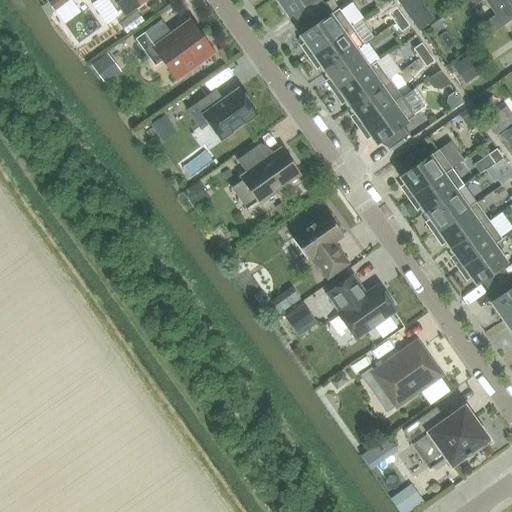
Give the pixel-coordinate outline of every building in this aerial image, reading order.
[(106,0),(116,13),(120,10),(123,14),(143,0),(106,0)] [(303,19),(318,8),(323,5),(319,0),(274,0),(286,16),(296,9),(303,19)] [(171,12),(176,21),(192,10),(186,2),(171,12)] [(307,58),(350,28),(337,10),(325,18),(318,8),(303,19),(297,23),(304,33),(299,37),(304,44),(300,47),(307,58)] [(393,24),(402,18),(395,8),(387,14),(393,24)] [(402,18),(393,24),(400,32),(408,26),(402,18)] [(210,51),(190,24),(175,34),(169,33),(160,21),(133,39),(146,56),(154,51),(172,78),(210,51)] [(324,73),(363,45),(350,28),(307,58),(315,68),(319,66),(324,73)] [(418,59),(427,53),(420,43),(412,49),(418,59)] [(332,93),(375,63),(374,62),(366,68),(355,52),(363,46),(363,45),(324,73),(329,80),(325,82),(332,93)] [(447,55),(458,77),(480,67),(469,45),(447,55)] [(427,53),(418,59),(425,68),(433,62),(427,53)] [(349,108),(387,81),(375,63),(332,93),(340,104),(344,101),(349,108)] [(423,75),(434,90),(446,80),(435,66),(423,75)] [(357,128),(400,98),(387,81),(349,108),(354,115),(350,118),(357,128)] [(220,141),(256,115),(237,89),(213,106),(206,96),(185,111),(199,131),(208,124),(220,141)] [(400,98),(357,128),(365,139),(369,136),(374,144),(380,140),(387,150),(408,135),(401,125),(413,116),(400,98)] [(146,114),(153,136),(171,130),(164,109),(146,114)] [(239,177),(258,204),(298,176),(279,149),(268,157),(259,144),(236,161),(245,173),(239,177)] [(407,199),(450,169),(437,151),(425,159),(417,149),(397,164),(404,174),(398,178),(404,185),(400,188),(407,199)] [(494,165),(502,159),(495,149),(487,155),(494,165)] [(173,168),(185,183),(203,169),(191,154),(173,168)] [(502,159),(494,165),(500,173),(508,167),(502,159)] [(450,169),(407,199),(415,209),(419,207),(424,214),(463,187),(450,169)] [(463,187),(424,214),(428,221),(425,223),(432,234),(475,204),(463,187)] [(449,249),(488,222),(475,204),(432,234),(440,245),(444,242),(449,249)] [(307,261),(311,258),(326,279),(347,264),(332,243),(341,236),(325,214),(290,238),(307,261)] [(457,269),(500,240),(488,222),(449,249),(454,256),(450,259),(457,269)] [(492,287),(508,276),(501,266),(505,264),(492,246),(500,240),(457,269),(465,280),(469,277),(474,285),(480,281),(487,291),(492,287)] [(502,322),(511,315),(511,273),(508,276),(492,287),(499,297),(489,304),(502,322)] [(353,339),(394,310),(377,286),(364,296),(350,276),(325,294),(339,313),(336,315),(353,339)] [(511,335),(511,315),(502,322),(511,335)] [(377,336),(393,324),(387,316),(370,328),(377,336)] [(373,373),(370,368),(358,376),(374,398),(383,391),(395,407),(440,375),(426,356),(425,357),(415,344),(373,373)] [(443,421),(434,408),(402,431),(428,470),(445,458),(450,466),(464,456),(465,458),(470,454),(468,453),(473,449),(475,452),(487,444),(485,441),(486,440),(463,408),(443,421)]
